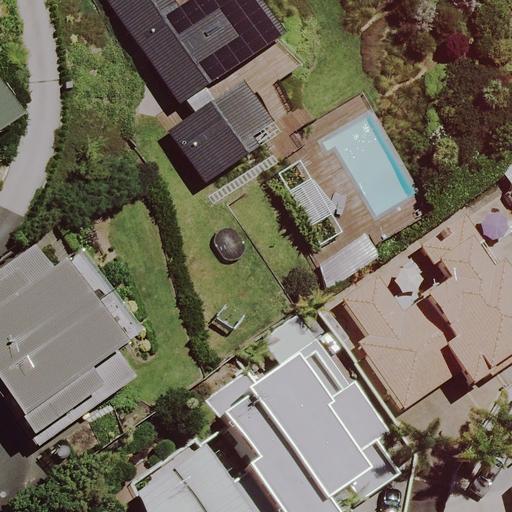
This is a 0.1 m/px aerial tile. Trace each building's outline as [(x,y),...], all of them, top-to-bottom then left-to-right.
[(239,72),(277,50),(252,7),(234,18),(223,0),(110,0),(133,37),(124,42),(169,116),(239,72)] [(174,118),(177,123),(154,136),(189,196),(280,144),(241,76),(174,118)] [(0,142),(9,136),(0,123),(0,142)] [(511,355),(511,201),(506,192),(411,256),(417,264),(375,292),(369,284),(334,307),(359,344),(350,350),(395,417),(447,382),(455,394),(511,355)] [(318,303),(366,268),(346,241),(299,276),(318,303)] [(76,324),(96,311),(75,280),(55,294),(28,255),(0,274),(0,418),(21,450),(84,407),(71,388),(104,365),(76,324)] [(271,382),(257,392),(243,377),(231,409),(210,424),(243,472),(235,478),(258,511),(317,511),(335,498),(344,511),(350,511),(387,487),(367,458),(384,447),(345,391),(340,395),(307,346),(266,375),(271,382)] [(511,511),(511,398),(497,413),(511,429),(511,494),(504,496),(507,511),(511,511)] [(224,511),(189,460),(125,504),(128,511),(224,511)]
